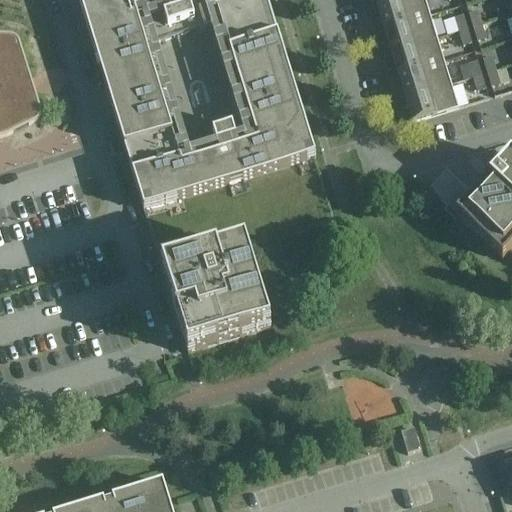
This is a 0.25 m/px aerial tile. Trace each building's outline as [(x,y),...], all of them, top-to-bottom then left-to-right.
[(77,0),(168,292),(187,356),(270,330),(245,249),(296,234),(296,235),(334,223),(265,0),(77,0)] [(374,0),(378,10),(409,0),(374,0)] [(385,33),(430,19),(424,0),(409,0),(378,10),(385,33)] [(473,30),(481,28),(477,14),(469,16),(473,30)] [(458,35),(467,32),(463,18),(454,21),(458,35)] [(391,55),(437,41),(430,19),(385,33),(391,55)] [(481,28),(473,30),(477,44),(486,42),(481,28)] [(467,32),(458,35),(462,49),(471,46),(467,32)] [(40,111),(19,44),(19,43),(18,43),(18,42),(18,41),(17,41),(17,40),(16,40),(16,39),(15,39),(14,39),(14,38),(13,38),(12,38),(12,37),(11,37),(10,37),(9,37),(0,36),(0,139),(7,137),(34,124),(35,124),(35,123),(36,123),(37,122),(38,121),(38,120),(39,120),(39,119),(40,118),(40,117),(40,116),(40,115),(40,114),(40,113),(40,112),(40,111)] [(398,78),(444,64),(437,41),(391,55),(398,78)] [(487,76),(496,73),(491,59),(483,62),(487,76)] [(405,101),(451,87),(444,64),(398,78),(405,101)] [(472,80),(481,78),(477,64),(468,67),(472,80)] [(505,71),(496,73),(487,76),(491,90),(509,84),(505,71)] [(481,78),(472,80),(477,94),(485,92),(481,78)] [(451,87),(405,101),(413,125),(458,111),(451,87)] [(502,263),(507,257),(511,251),(511,162),(505,156),(484,179),(488,184),(455,220),(502,263)] [(0,218),(2,224),(14,221),(10,207),(0,209),(0,218)] [(407,457),(420,453),(413,431),(400,435),(407,457)] [(170,511),(163,486),(112,502),(113,504),(104,507),(103,505),(79,511),(170,511)]
